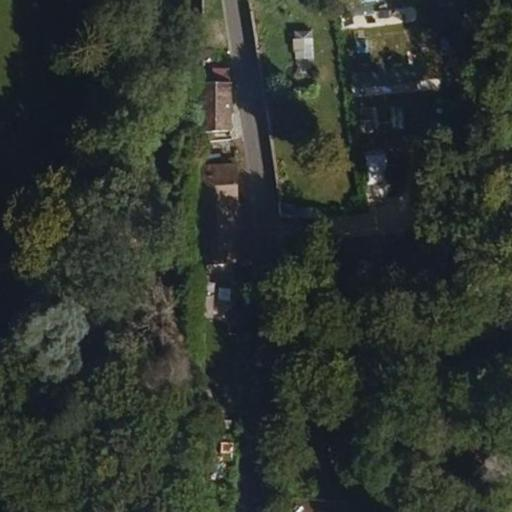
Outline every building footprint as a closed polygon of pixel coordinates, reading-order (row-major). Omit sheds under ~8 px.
[(442,3),(441,19),(460,20),(462,4),(442,3)] [(299,72),(300,30),(282,28),(281,71),(299,72)] [(220,118),(223,64),(222,59),(205,58),(205,75),(193,74),(191,118),(220,118)] [(207,151),(207,137),(190,137),(190,171),(201,171),(201,151),(207,151)] [(224,218),(226,152),(207,151),(201,151),(201,171),(190,171),(188,252),(219,251),(219,218),(224,218)]
